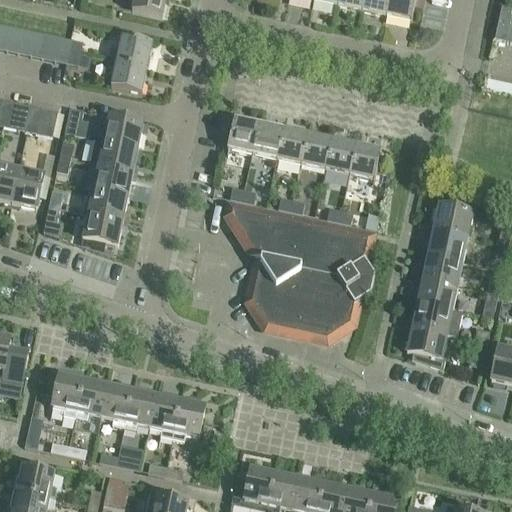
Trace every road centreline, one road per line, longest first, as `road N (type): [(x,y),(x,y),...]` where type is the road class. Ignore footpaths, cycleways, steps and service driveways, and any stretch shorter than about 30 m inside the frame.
road 1 (tertiary): [(511,455),(140,325)]
road 2 (residential): [(209,16),(446,66),(461,0)]
road 3 (residential): [(140,325),(183,124)]
road 4 (residential): [(183,124),(0,87)]
road 5 (tertiary): [(140,325),(0,278)]
